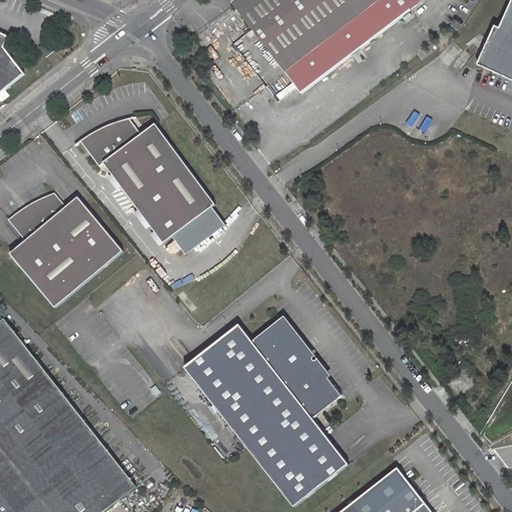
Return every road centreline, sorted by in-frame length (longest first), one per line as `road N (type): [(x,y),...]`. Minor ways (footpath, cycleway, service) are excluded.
road 1 (unclassified): [(135,29),(511,507)]
road 2 (unknown): [(50,134),(165,260),(205,250),(266,193)]
road 3 (unclassified): [(0,136),(135,29)]
